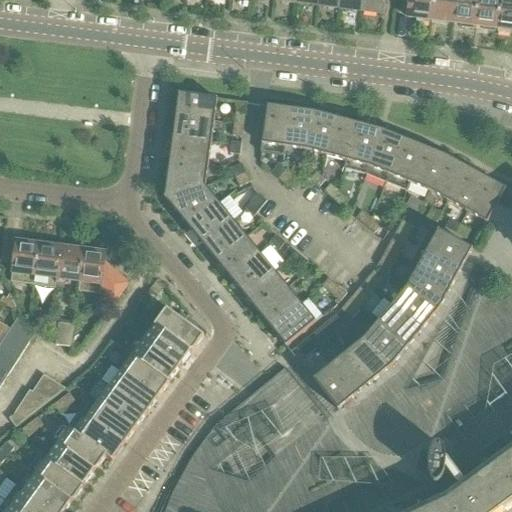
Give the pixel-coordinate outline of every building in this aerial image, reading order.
[(317,0),(317,7),(340,10),(340,0),(317,0)] [(340,0),(340,10),(362,13),(363,0),(340,0)] [(363,0),(362,13),(384,15),(385,0),(363,0)] [(428,21),(430,21),(432,0),(409,0),(407,18),(417,20),(417,22),(428,23),(428,21)] [(444,23),(452,24),(454,0),(432,0),(430,21),(432,22),(432,24),(444,25),(444,23)] [(472,27),(474,27),(477,0),(454,0),(452,24),(461,25),(460,28),(472,29),(472,27)] [(494,30),(496,30),(499,0),(477,0),(474,27),(483,28),(483,30),(494,32),(494,30)] [(511,0),(499,0),(496,30),(498,30),(498,32),(509,34),(510,32),(511,31),(511,0)] [(178,95),(175,117),(214,123),(217,100),(178,95)] [(260,154),(283,157),(289,110),(267,107),(260,154)] [(285,149),(305,152),(313,113),(289,110),(283,157),(284,157),(285,149)] [(235,113),(233,125),(243,127),(245,115),(235,113)] [(305,152),(326,157),(336,119),(314,113),(313,113),(305,152)] [(175,117),(172,139),(211,144),(214,123),(175,117)] [(344,170),(345,171),(357,125),(336,119),(326,157),(346,163),(344,170)] [(243,127),(233,125),(232,137),(242,139),(243,127)] [(345,171),(366,176),(381,131),(357,125),(345,171)] [(366,176),(386,184),(403,140),(381,131),(366,176)] [(172,139),(169,160),(208,165),(211,144),(172,139)] [(407,193),(410,185),(409,184),(423,148),(403,140),(386,184),(407,193)] [(231,143),(230,155),(240,156),(241,144),(231,143)] [(410,185),(429,193),(446,157),(423,148),(409,184),(410,185)] [(429,193),(448,203),(467,169),(446,157),(429,193)] [(164,199),(205,188),(208,165),(169,160),(164,199)] [(230,170),(235,179),(246,174),(241,165),(230,170)] [(270,175),(286,187),(293,178),(278,165),(270,175)] [(448,203),(467,214),(486,179),(467,169),(448,203)] [(246,174),(235,179),(239,188),(250,183),(246,174)] [(316,174),(310,181),(309,181),(319,189),(325,181),(316,174)] [(486,179),(467,214),(487,224),(497,205),(506,190),(486,179)] [(323,193),(333,201),(339,193),(330,185),(323,193)] [(164,199),(189,230),(219,205),(205,188),(164,199)] [(339,193),(333,201),(342,209),(348,201),(339,193)] [(244,210),(254,218),(266,203),(257,195),(244,210)] [(406,207),(417,214),(422,205),(411,199),(406,207)] [(327,421),(285,369),(214,427),(214,428),(224,441),(222,442),(216,447),(215,448),(206,438),(191,459),(172,493),(164,511),(428,511),(429,510),(430,511),(447,504),(446,502),(447,502),(448,503),(463,492),(462,491),(463,490),(464,491),(479,480),(478,479),(479,478),(480,479),(495,468),(494,467),(495,466),(496,468),(511,456),(511,455),(511,454),(511,455),(511,213),(510,213),(506,211),(506,210),(497,205),(487,224),(472,251),(461,271),(451,290),(439,311),(436,315),(422,332),(408,348),(392,368),(389,370),(372,384),(355,398),(339,411),(338,412),(333,417),(329,419),(327,421)] [(189,230),(203,247),(233,222),(219,205),(189,230)] [(430,210),(426,218),(426,219),(436,224),(441,216),(430,210)] [(355,220),(365,227),(371,220),(362,212),(355,220)] [(371,220),(365,227),(374,235),(380,227),(371,220)] [(445,229),(455,235),(460,226),(449,220),(445,229)] [(203,247),(216,263),(247,239),(233,222),(203,247)] [(402,222),(395,235),(407,241),(414,228),(402,222)] [(460,226),(455,235),(466,241),(470,232),(460,226)] [(431,228),(420,248),(461,271),(472,251),(431,228)] [(276,236),(269,244),(278,252),(285,244),(276,236)] [(216,263),(230,280),(260,255),(247,239),(216,263)] [(23,276),(35,278),(39,246),(37,245),(38,243),(27,241),(27,244),(16,243),(5,242),(2,263),(14,265),(12,279),(23,280),(23,276)] [(392,241),(384,253),(396,260),(403,247),(392,241)] [(46,283),(56,284),(61,249),(52,247),(52,245),(42,243),(41,246),(39,246),(35,278),(47,279),(46,283)] [(68,282),(79,284),(83,251),(81,251),(82,249),(71,247),(71,250),(61,249),(56,284),(67,286),(68,282)] [(283,255),(292,263),(299,256),(289,248),(283,255)] [(409,268),(416,272),(416,271),(451,290),(461,271),(420,248),(409,268)] [(83,251),(79,284),(91,285),(90,295),(101,297),(113,305),(128,285),(123,281),(105,264),(106,254),(96,253),(96,251),(86,249),(85,252),(83,251)] [(396,260),(384,253),(377,266),(389,273),(396,260)] [(230,280),(244,297),(274,272),(260,255),(230,280)] [(299,256),(292,263),(301,271),(308,263),(299,256)] [(416,271),(416,272),(406,290),(436,315),(439,311),(451,290),(416,271)] [(244,297),(257,314),(288,289),(274,272),(244,297)] [(364,283),(374,292),(384,281),(373,272),(364,283)] [(328,280),(321,288),(340,303),(346,295),(328,280)] [(150,295),(158,301),(164,293),(155,287),(150,295)] [(257,314),(271,330),(301,306),(288,289),(257,314)] [(360,289),(350,300),(361,309),(370,298),(360,289)] [(406,290),(392,307),(422,332),(436,315),(406,290)] [(361,309),(350,300),(341,311),(351,320),(361,309)] [(301,306),(271,330),(285,348),(315,323),(301,306)] [(373,317),(372,318),(408,348),(422,332),(392,307),(379,322),(373,317)] [(204,338),(167,311),(155,327),(193,355),(204,338)] [(335,316),(324,326),(333,336),(344,327),(335,316)] [(55,347),(70,349),(73,327),(60,325),(60,320),(44,317),(42,330),(49,331),(48,341),(55,347)] [(372,318),(359,334),(389,370),(392,368),(408,348),(372,318)] [(18,319),(11,330),(30,342),(36,334),(18,319)] [(333,336),(324,326),(313,335),(321,345),(333,336)] [(181,370),(193,355),(155,327),(144,343),(181,370)] [(11,330),(6,338),(25,350),(30,342),(11,330)] [(342,348),(347,354),(363,374),(372,384),(389,370),(359,334),(358,335),(342,348)] [(6,338),(0,346),(19,359),(25,350),(6,338)] [(316,350),(307,339),(296,348),(305,359),(316,350)] [(144,343),(133,358),(170,385),(181,370),(144,343)] [(0,346),(0,357),(14,367),(19,359),(0,346)] [(347,354),(331,368),(355,398),(372,384),(363,374),(347,354)] [(0,357),(0,369),(9,375),(14,367),(0,357)] [(133,358),(121,374),(159,401),(170,385),(133,358)] [(355,398),(331,368),(313,382),(338,412),(339,411),(355,398)] [(0,369),(0,381),(3,383),(9,375),(0,369)] [(159,401),(121,374),(110,389),(147,417),(159,401)] [(32,394),(40,398),(54,383),(44,377),(43,377),(32,394)] [(54,383),(40,398),(47,403),(65,390),(54,383)] [(110,389),(99,405),(136,432),(147,417),(110,389)] [(47,403),(40,398),(32,394),(30,392),(13,417),(19,425),(47,403)] [(69,397),(61,403),(67,411),(75,405),(69,397)] [(61,403),(53,409),(59,417),(67,411),(61,403)] [(99,405),(87,420),(125,448),(136,432),(99,405)] [(76,436),(107,458),(113,463),(125,448),(87,420),(76,436)] [(37,421),(29,427),(36,435),(43,429),(37,421)] [(29,427),(22,433),(28,441),(36,435),(29,427)] [(69,431),(58,447),(95,474),(107,458),(76,436),(69,431)] [(211,441),(216,447),(222,442),(217,436),(211,441)] [(6,443),(0,450),(0,451),(7,458),(14,450),(6,443)] [(58,447),(47,462),(84,489),(95,474),(58,447)] [(511,455),(511,454),(511,455),(511,456),(496,468),(495,466),(494,467),(495,468),(480,479),(479,478),(478,479),(479,480),(464,491),(463,490),(462,491),(463,492),(448,503),(447,502),(446,502),(447,504),(430,511),(429,510),(428,511),(503,511),(504,511),(511,505),(511,455)] [(47,462),(36,478),(73,505),(84,489),(47,462)] [(36,478),(24,493),(50,511),(67,511),(73,505),(36,478)] [(50,511),(24,493),(13,509),(17,511),(50,511)]
